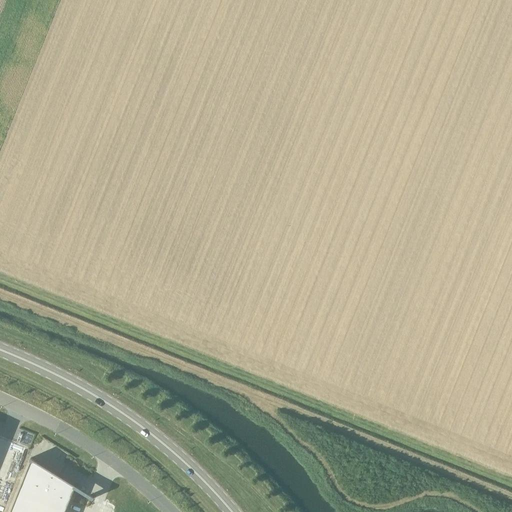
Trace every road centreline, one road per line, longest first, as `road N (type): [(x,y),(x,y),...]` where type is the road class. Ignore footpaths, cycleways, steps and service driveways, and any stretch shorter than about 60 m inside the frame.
road 1 (track): [(511,496),(0,292)]
road 2 (track): [(474,511),(433,494),(369,507),(346,499),(310,451),(231,385)]
road 3 (primary): [(0,349),(138,425),(231,511)]
road 4 (unclassified): [(0,398),(71,433),(171,511)]
